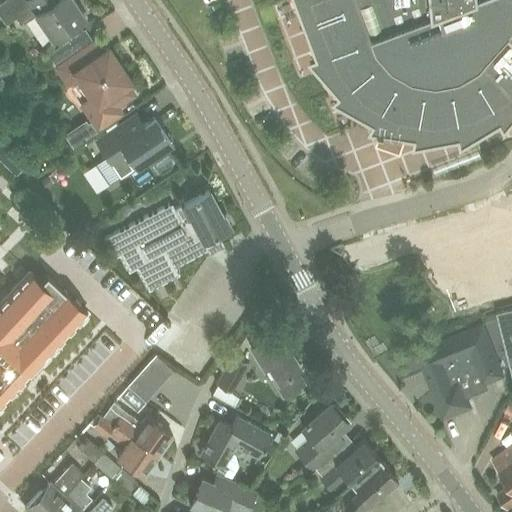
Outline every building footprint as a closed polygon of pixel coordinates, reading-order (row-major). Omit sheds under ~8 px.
[(0,0),(0,15),(5,22),(14,16),(19,23),(34,13),(50,37),(83,14),(73,0),(0,0)] [(511,0),(298,0),(317,50),(310,52),(339,87),(332,92),(372,115),(368,121),(414,130),(413,138),(458,130),(459,138),(499,115),(503,121),(511,110),(511,0)] [(117,102),(132,93),(124,81),(128,79),(106,47),(102,49),(95,38),(90,42),(81,29),(47,52),(56,65),(55,65),(66,82),(74,76),(88,97),(78,104),(96,131),(124,112),(117,102)] [(118,124),(95,140),(119,175),(169,141),(152,116),(125,135),(118,124)] [(87,123),(85,120),(63,134),(74,149),(97,133),(89,122),(87,123)] [(178,273),(174,264),(216,241),(212,233),(228,224),(221,213),(219,214),(206,189),(173,207),(171,202),(104,237),(113,256),(120,252),(128,269),(136,266),(148,288),(178,273)] [(0,402),(86,309),(46,272),(39,279),(29,269),(0,299),(0,402)] [(511,373),(511,307),(496,311),(511,373)] [(482,325),(418,350),(443,416),(470,406),(460,381),(479,374),(482,383),(501,375),(482,325)] [(274,327),(249,343),(258,358),(263,356),(276,377),(272,380),(281,394),(301,382),(292,368),(298,365),(274,327)] [(231,392),(248,361),(232,352),(215,383),(231,392)] [(172,368),(153,353),(126,383),(144,400),(172,368)] [(136,409),(144,400),(126,383),(121,389),(117,393),(118,394),(136,409)] [(347,435),(340,426),(346,420),(329,400),(304,422),(300,426),(308,435),(294,448),(305,461),(296,470),(301,476),(312,465),(347,435)] [(111,402),(102,415),(157,453),(171,433),(144,414),(134,428),(131,426),(132,423),(119,415),(123,410),(111,402)] [(199,452),(222,465),(230,451),(234,453),(241,451),(243,447),(257,455),(270,432),(236,413),(229,424),(218,418),(199,452)] [(143,474),(157,453),(102,415),(100,414),(91,426),(105,436),(108,431),(120,440),(122,438),(125,440),(116,454),(143,474)] [(511,430),(511,431),(511,443),(492,458),(510,484),(497,494),(508,508),(511,505),(511,430)] [(347,435),(312,465),(319,473),(316,475),(326,486),(342,473),(350,481),(378,456),(362,437),(354,443),(347,435)] [(100,450),(89,441),(81,450),(92,459),(100,450)] [(378,456),(350,481),(356,489),(342,502),(349,511),(353,511),(366,500),(367,502),(395,477),(378,456)] [(23,506),(29,511),(46,511),(74,481),(78,476),(82,472),(69,461),(50,482),(48,479),(23,506)] [(113,477),(122,467),(115,461),(106,472),(113,477)] [(113,478),(120,484),(129,473),(122,467),(113,477),(113,478)] [(74,481),(46,511),(74,511),(89,496),(83,491),(88,485),(78,476),(74,481)] [(250,485),(228,476),(224,487),(198,476),(187,501),(210,511),(219,511),(222,505),(237,511),(243,511),(253,487),(250,485)] [(150,494),(139,484),(131,492),(142,502),(150,494)] [(104,511),(111,505),(101,495),(86,511),(104,511)]
